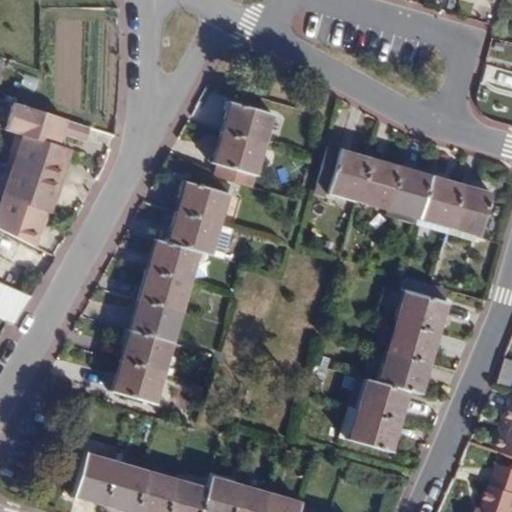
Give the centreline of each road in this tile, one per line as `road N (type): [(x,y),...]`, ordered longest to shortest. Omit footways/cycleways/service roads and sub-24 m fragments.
road 1 (residential): [(0,406),(146,137)]
road 2 (residential): [(416,511),(511,275)]
road 3 (residential): [(330,0),(466,38),(443,128)]
road 4 (residential): [(443,128),(267,39)]
road 5 (residential): [(146,137),(220,15)]
road 6 (residential): [(146,137),(134,0)]
